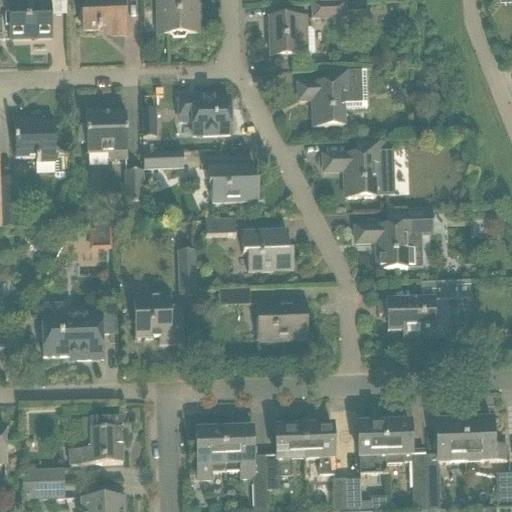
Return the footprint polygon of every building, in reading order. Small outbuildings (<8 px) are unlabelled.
[(25,0),(25,1),(8,2),(9,42),(51,41),(49,0),(25,0)] [(110,38),(124,38),(122,0),(108,0),(109,2),(82,3),(82,33),(110,32),(110,38)] [(198,36),(196,0),(156,0),(158,37),(198,36)] [(345,20),(344,4),(311,6),(312,21),(345,20)] [(271,59),(311,58),(314,54),(313,34),(310,31),(306,31),(305,19),(269,20),(271,59)] [(367,110),(365,74),(324,75),(324,86),(297,87),(298,103),(312,102),(313,130),(343,129),(342,111),(367,110)] [(193,138),(210,138),(230,137),(228,101),(200,102),(200,98),(178,98),(179,124),(192,123),(193,138)] [(141,112),(142,132),(143,141),(157,140),(155,111),(141,112)] [(108,161),(127,161),(125,115),(99,116),(99,113),(85,114),(85,128),(81,129),(78,133),(78,137),(79,141),(81,145),(86,145),(86,155),(108,155),(108,161)] [(55,180),(72,179),(71,154),(61,154),(55,148),(54,126),(44,126),(37,121),(24,122),(24,127),(14,127),(15,161),(35,160),(36,165),(54,164),(55,180)] [(356,157),(323,158),(323,175),(344,174),(345,201),(365,200),(375,200),(394,199),(392,154),(383,155),(383,145),(375,145),(355,146),(356,157)] [(182,155),(143,157),(143,173),(183,172),(182,155)] [(211,206),(238,206),(258,205),(257,186),(257,182),(253,182),(252,168),(232,169),(206,171),(207,188),(210,188),(211,206)] [(141,173),(124,174),(125,205),(142,204),(141,173)] [(14,180),(0,180),(0,187),(1,230),(16,230),(14,180)] [(432,236),(431,216),(387,217),(387,229),(354,230),(355,246),(375,245),(376,273),(422,271),(421,237),(432,236)] [(234,220),(204,221),(204,238),(235,237),(234,220)] [(111,231),(89,232),(89,253),(111,252),(111,231)] [(248,275),(273,274),(293,273),(292,254),(286,254),(285,245),(287,245),(287,236),(241,238),(241,256),(247,256),(248,275)] [(197,297),(195,254),(177,255),(179,298),(197,297)] [(470,302),(470,284),(421,285),(421,302),(378,304),(378,317),(386,317),(386,335),(401,334),(402,343),(435,342),(433,303),(470,302)] [(226,292),(218,293),(219,309),(227,309),(226,292)] [(133,298),(134,322),(134,342),(153,341),(153,339),(158,339),(158,348),(182,347),(181,308),(170,308),(170,296),(133,298)] [(255,307),(256,324),(257,344),(307,343),(306,305),(255,307)] [(43,320),(41,320),(43,360),(69,359),(76,359),(76,363),(103,362),(102,342),(101,318),(65,319),(64,306),(43,307),(43,320)] [(81,422),(82,453),(69,453),(69,469),(83,468),(122,467),(121,421),(81,422)] [(491,423),(463,424),(465,465),(493,464),(505,464),(504,448),(492,448),(491,423)] [(463,424),(435,425),(437,466),(465,465),(463,424)] [(412,511),(426,511),(425,480),(424,458),(410,459),(409,426),(383,427),(385,478),(388,478),(388,472),(386,472),(385,467),(403,467),(403,465),(411,465),(412,511)] [(383,478),(385,478),(383,427),(357,428),(359,477),(383,476),(383,478)] [(332,429),(303,430),(304,462),(319,461),(319,467),(317,467),(318,478),(333,478),(332,429)] [(275,431),(276,461),(263,462),(265,494),(278,494),(277,480),(290,479),(290,462),(304,462),(303,430),(275,431)] [(251,431),(223,432),(225,476),(240,475),(240,482),(252,481),(253,511),(265,511),(265,494),(263,462),(253,462),(251,431)] [(224,476),(225,476),(225,465),(223,432),(195,433),(197,483),(211,483),(211,476),(224,476)] [(20,444),(4,445),(4,449),(5,454),(20,453),(20,444)] [(42,473),(21,473),(22,487),(42,486),(42,473)] [(440,511),(439,479),(425,480),(426,511),(440,511)] [(333,511),(344,511),(344,482),(333,482),(333,511)] [(344,482),(344,511),(361,511),(360,482),(344,482)] [(42,486),(22,487),(22,503),(63,502),(63,485),(42,486)] [(80,501),(80,511),(123,511),(123,499),(80,501)]
